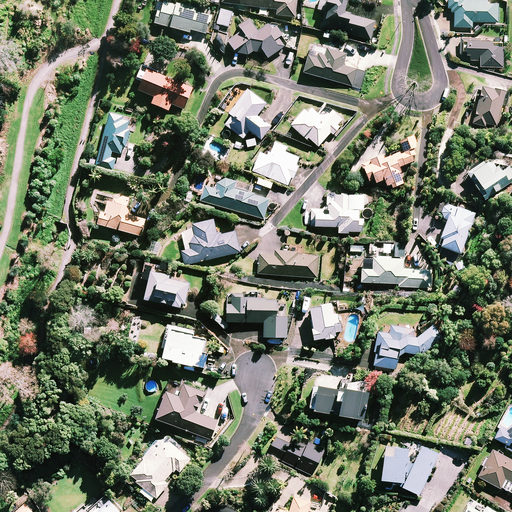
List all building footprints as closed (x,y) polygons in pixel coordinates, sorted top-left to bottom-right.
[(197,7),(177,2),(177,4),(160,0),(159,0),(154,22),(190,31),(191,29),(206,33),(211,15),(196,11),(197,7)] [(222,0),(223,2),(277,9),(276,14),(295,16),(297,0),(222,0)] [(347,0),(320,0),(318,9),(325,11),(321,26),(371,40),(378,13),(364,9),(362,16),(345,11),(347,0)] [(446,0),(446,5),(452,5),(452,10),(456,10),(455,25),(473,26),(474,20),(499,21),(500,1),(489,1),(488,0),(446,0)] [(233,12),(221,8),(216,23),(228,26),(233,12)] [(242,29),(228,41),(237,52),(249,54),(253,51),(264,52),(268,57),(285,46),(282,42),(280,38),(276,41),(275,40),(283,33),(276,24),(271,28),(267,22),(258,30),(248,17),(239,25),(242,29)] [(494,37),(461,36),(461,53),(471,53),(471,58),(481,59),(481,65),(504,66),(505,43),(494,43),(494,37)] [(347,53),(327,47),(326,51),(310,47),(304,72),(352,85),(357,69),(343,65),(347,53)] [(193,88),(142,65),(137,77),(143,79),(139,88),(155,95),(152,102),(169,109),(172,103),(184,108),(193,88)] [(505,90),(481,85),(473,123),(486,126),(486,122),(498,125),(505,90)] [(255,104),(246,97),(239,105),(237,104),(230,113),(233,114),(225,124),(243,138),(249,130),(261,139),(272,126),(250,109),(255,104)] [(307,111),(304,109),(290,124),(307,138),(308,137),(318,146),(331,132),(333,134),(340,126),(338,123),(343,118),(329,106),(321,115),(311,106),(307,111)] [(123,146),(126,147),(130,129),(127,128),(130,118),(110,112),(96,164),(113,168),(116,158),(111,157),(112,150),(121,153),(123,146)] [(417,146),(413,134),(400,139),(403,150),(384,156),(383,153),(369,158),(370,160),(362,163),(368,180),(375,177),(376,181),(385,178),(387,185),(391,183),(393,186),(404,182),(398,166),(414,160),(412,154),(415,153),(413,147),(417,146)] [(253,170),(288,185),(291,177),(293,177),(299,164),(297,164),(300,156),(285,150),(287,146),(275,141),(269,154),(261,151),(253,170)] [(511,181),(511,169),(509,164),(502,169),(498,163),(495,165),(489,157),(467,172),(486,199),(511,181)] [(236,181),(220,176),(216,188),(205,184),(200,200),(264,218),(270,198),(234,188),(236,181)] [(129,197),(111,192),(105,211),(101,210),(98,222),(141,235),(146,219),(128,214),(131,206),(127,205),(129,197)] [(350,233),(350,231),(362,231),(363,218),(358,218),(359,208),(364,209),(364,194),(328,193),(328,209),(310,209),(309,225),(339,225),(339,233),(350,233)] [(447,219),(441,236),(443,237),(440,244),(461,252),(475,213),(452,204),(450,204),(449,204),(448,204),(446,205),(445,206),(444,207),(443,208),(443,209),(442,210),(442,212),(442,213),(442,214),(443,216),(444,217),(445,218),(446,219),(447,219)] [(217,234),(213,218),(192,223),(194,231),(187,233),(190,248),(181,250),(185,264),(240,251),(235,230),(217,234)] [(161,243),(152,240),(149,251),(157,254),(161,243)] [(404,257),(394,256),(388,256),(389,246),(370,245),(369,256),(363,256),(361,281),(399,283),(398,286),(431,288),(432,268),(404,266),(404,257)] [(303,252),(274,250),(274,254),(260,253),(258,273),(317,277),(319,255),(303,254),(303,252)] [(158,267),(138,262),(127,303),(143,307),(145,298),(184,307),(190,283),(169,278),(169,274),(157,271),(158,267)] [(277,298),(228,295),(227,320),(264,322),(264,336),(287,337),(288,316),(277,315),(277,298)] [(333,313),(332,302),(310,305),(314,338),(336,336),(335,331),(340,330),(338,312),(333,313)] [(176,325),(167,324),(161,355),(173,358),(173,360),(205,366),(208,353),(203,352),(206,338),(193,335),(193,333),(175,329),(176,325)] [(443,337),(433,324),(417,335),(408,334),(409,328),(391,325),(389,333),(379,331),(373,364),(396,368),(398,354),(404,350),(421,353),(443,337)] [(340,415),(341,412),(363,417),(368,388),(343,384),(343,387),(314,382),(310,402),(309,408),(330,412),(330,409),(334,410),(334,413),(340,415)] [(204,391),(184,383),(179,395),(167,390),(156,416),(210,439),(218,420),(196,411),(204,391)] [(502,424),(494,437),(506,443),(504,445),(511,450),(511,424),(508,428),(502,424)] [(190,459),(162,435),(130,474),(144,486),(140,491),(153,502),(169,483),(165,480),(175,467),(180,471),(190,459)] [(313,474),(325,449),(319,446),(322,440),(315,437),(312,443),(309,441),(306,446),(292,439),(290,443),(276,436),(268,452),(313,474)] [(410,446),(386,443),(381,476),(404,481),(402,485),(419,493),(438,453),(421,444),(413,461),(408,461),(410,446)] [(511,459),(493,449),(478,476),(500,488),(501,486),(511,492),(511,459)] [(311,499),(294,494),(289,509),(280,507),(277,511),(313,511),(307,510),(311,499)] [(120,511),(108,496),(88,511),(79,511),(76,508),(71,511),(120,511)] [(499,511),(487,504),(485,507),(484,507),(471,499),(463,511),(499,511)] [(34,511),(26,502),(14,511),(34,511)]
